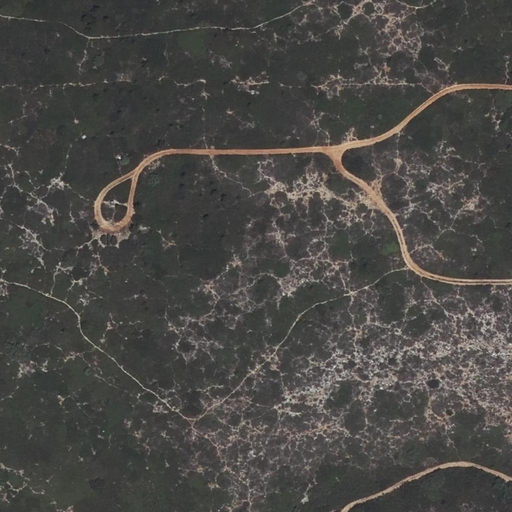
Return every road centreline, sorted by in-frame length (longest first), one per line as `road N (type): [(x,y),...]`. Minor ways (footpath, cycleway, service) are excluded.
road 1 (track): [(511,82),(453,82),(394,123),(338,148),(391,218),(411,266),(469,282),(511,273)]
road 2 (track): [(339,151),(168,151),(99,194),(97,217),(107,229),(124,223),(134,188)]
road 3 (track): [(346,511),(448,465),(476,465),(511,480)]
